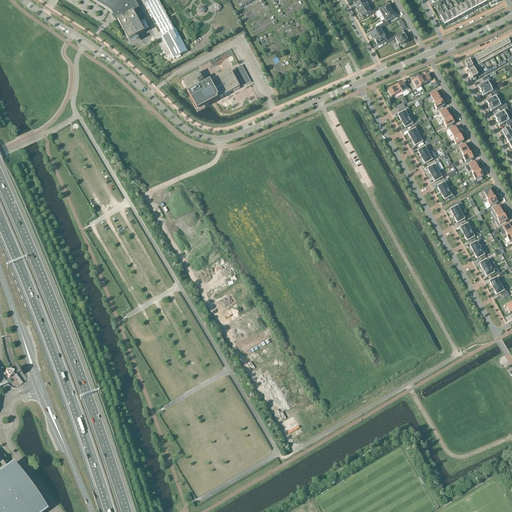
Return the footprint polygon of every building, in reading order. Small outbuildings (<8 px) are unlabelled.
[(96,0),(113,10),(115,14),(113,15),(116,19),(117,18),(118,20),(116,21),(117,21),(118,20),(129,42),(145,33),(133,12),(138,9),(132,0),(96,0)] [(148,3),(146,4),(163,37),(162,37),(174,59),(187,52),(175,30),(174,30),(158,0),(149,0),(147,1),(148,3)] [(367,0),(358,0),(360,3),(355,5),(356,8),(355,9),(357,12),(367,6),(365,3),(368,1),(367,0)] [(472,0),(468,0),(467,1),(473,12),(478,9),(472,0)] [(478,0),(472,0),(478,9),(482,6),(478,0)] [(468,3),(464,5),(468,14),(473,12),(467,1),(468,3)] [(459,7),(458,7),(464,17),(468,14),(464,5),(459,8),(459,7)] [(376,13),(374,10),(370,12),(367,6),(357,12),(359,15),(360,15),(361,17),(367,15),(368,17),(376,13)] [(374,10),(376,13),(379,11),(382,17),(392,11),(391,8),(390,9),(388,6),(381,10),(380,7),(374,10)] [(458,7),(454,10),(459,19),(464,17),(458,7)] [(454,10),(449,12),(454,22),(459,19),(454,10)] [(382,25),(383,27),(383,28),(389,25),(388,22),(395,18),(393,15),(394,15),(392,11),(382,17),(384,21),(382,22),(383,24),(382,25)] [(444,14),(450,24),(454,22),(449,12),(449,13),(445,16),(444,14)] [(444,14),(439,16),(445,27),(450,24),(444,14)] [(383,35),(380,30),(383,28),(383,27),(382,25),(377,28),(378,30),(371,34),(374,40),(383,35)] [(391,42),(392,42),(394,44),(396,42),(398,46),(400,45),(401,46),(405,44),(405,43),(408,41),(406,38),(407,38),(405,34),(399,38),(397,35),(390,39),(391,42)] [(388,38),(385,39),(383,35),(374,40),(377,46),(385,42),(386,45),(391,42),(390,39),(389,40),(388,38)] [(503,43),(507,51),(511,49),(509,43),(511,41),(511,39),(503,43)] [(498,46),(502,54),(507,51),(503,43),(498,46)] [(493,49),(498,56),(502,54),(498,46),(493,49)] [(489,51),(493,59),(498,56),(493,49),(489,51)] [(484,54),(488,61),(493,59),(489,51),(484,54)] [(479,56),(484,64),(488,61),(484,54),(479,56)] [(476,61),(479,67),(484,64),(479,56),(471,61),(473,63),(476,61)] [(470,62),(465,64),(469,72),(474,69),(470,62)] [(235,70),(244,87),(250,84),(240,67),(235,70)] [(474,69),(469,72),(474,82),(477,80),(475,78),(478,77),(474,69)] [(205,82),(204,83),(199,73),(181,82),(185,89),(186,89),(194,105),(200,102),(202,106),(212,100),(214,104),(218,101),(218,100),(233,92),(233,93),(240,89),(231,72),(207,85),(205,82)] [(421,87),(431,81),(427,75),(417,80),(421,88),(421,87)] [(484,84),(478,88),(480,93),(490,87),(493,86),(490,81),(489,78),(488,76),(482,79),(484,84)] [(415,88),(416,90),(421,88),(417,80),(412,83),(412,84),(409,86),(411,90),(415,88)] [(403,83),(398,86),(402,94),(407,91),(408,92),(411,90),(409,86),(405,88),(403,83)] [(402,94),(398,86),(398,87),(388,92),(391,98),(401,93),(402,94)] [(490,87),(480,93),(483,98),(490,94),(491,96),(497,93),(495,91),(493,92),(490,88),(490,87)] [(434,93),(430,95),(435,106),(434,106),(442,102),(441,102),(437,95),(436,95),(434,93)] [(487,104),(486,105),(487,107),(488,106),(489,107),(488,108),(499,102),(501,101),(497,93),(491,96),(493,99),(486,103),(487,104)] [(489,109),(488,109),(489,112),(490,111),(491,113),(498,109),(499,111),(505,108),(504,106),(501,101),(499,102),(488,108),(489,109)] [(442,102),(434,106),(437,111),(438,111),(439,113),(444,110),(443,108),(445,107),(442,102)] [(399,112),(406,108),(403,104),(396,107),(399,112)] [(495,119),(494,119),(495,122),(496,121),(497,122),(496,122),(496,123),(507,117),(509,116),(511,115),(507,107),(505,108),(499,111),(501,114),(494,118),(495,119)] [(401,115),(398,116),(401,122),(401,123),(411,118),(410,117),(407,112),(409,110),(408,108),(399,112),(401,115)] [(444,110),(439,113),(445,123),(452,120),(452,119),(451,120),(447,112),(445,113),(444,110)] [(497,124),(496,124),(497,126),(498,126),(499,127),(506,124),(508,126),(510,125),(511,123),(511,117),(511,115),(509,116),(507,117),(496,123),(497,124)] [(411,118),(401,123),(402,123),(405,129),(413,124),(411,120),(413,119),(412,117),(410,117),(411,118)] [(445,123),(444,124),(446,129),(447,128),(449,131),(454,128),(452,125),(454,124),(452,120),(445,123)] [(504,135),(505,138),(511,134),(511,133),(509,129),(511,127),(510,125),(508,126),(509,129),(502,133),(502,134),(503,136),(504,135)] [(411,140),(411,141),(422,135),(421,133),(418,134),(416,130),(417,129),(415,127),(409,130),(411,133),(408,134),(411,140)] [(454,128),(449,131),(454,141),(461,137),(456,130),(455,130),(454,128)] [(422,135),(411,141),(412,141),(415,147),(424,142),(420,136),(422,135)] [(454,141),(453,141),(456,146),(454,147),(455,150),(463,145),(462,143),(464,142),(461,137),(454,141)] [(424,149),(418,152),(421,158),(421,159),(430,153),(431,153),(427,145),(423,148),(424,149)] [(463,145),(455,150),(457,153),(459,152),(460,151),(464,158),(471,155),(471,154),(470,155),(466,147),(465,148),(463,145)] [(430,153),(421,159),(422,159),(425,165),(434,160),(436,158),(433,152),(430,153)] [(464,158),(463,159),(466,164),(467,163),(468,166),(473,163),(472,161),(474,159),(471,155),(464,158)] [(468,166),(465,167),(468,174),(471,172),(474,176),(481,172),(480,172),(476,165),(474,165),(473,163),(468,166)] [(430,176),(431,177),(440,171),(437,165),(428,170),(431,176),(430,176)] [(440,171),(431,177),(435,183),(444,178),(440,171)] [(474,176),(473,176),(475,181),(476,181),(478,183),(483,181),(481,178),(483,177),(481,172),(474,176)] [(450,189),(446,183),(444,185),(438,188),(438,189),(437,189),(439,192),(439,191),(441,194),(440,194),(440,195),(450,189)] [(452,188),(450,189),(440,195),(441,195),(445,201),(448,199),(453,196),(451,191),(454,190),(452,188)] [(487,203),(495,199),(494,199),(490,191),(489,192),(488,190),(481,193),(482,196),(484,195),(488,202),(487,203)] [(498,204),(495,199),(487,203),(491,211),(497,207),(496,205),(498,204)] [(453,217),(453,218),(463,213),(463,212),(459,206),(455,209),(450,211),(454,217),(453,217)] [(497,207),(491,211),(497,221),(505,216),(504,216),(500,209),(499,210),(497,207)] [(465,211),(463,212),(463,213),(453,218),(454,218),(455,220),(455,221),(456,223),(457,223),(457,224),(466,219),(464,215),(466,213),(465,211)] [(499,229),(501,228),(507,225),(506,222),(508,221),(505,216),(497,221),(495,222),(499,229)] [(463,235),(463,236),(471,231),(468,225),(469,224),(468,221),(462,225),(463,227),(460,229),(463,235)] [(507,225),(501,228),(507,238),(511,235),(511,230),(510,226),(508,227),(507,225)] [(474,229),(471,231),(463,236),(464,236),(465,238),(465,239),(466,241),(467,241),(467,242),(470,240),(474,238),(475,237),(473,233),(475,232),(474,229)] [(473,253),(473,254),(482,248),(479,242),(470,247),(473,253)] [(473,254),(474,254),(475,256),(475,257),(476,259),(477,259),(477,260),(486,255),(482,248),(473,254)] [(483,271),(483,272),(495,265),(494,263),(491,264),(489,260),(480,265),(480,266),(481,269),(482,268),(483,271)] [(487,278),(490,276),(491,279),(497,275),(496,272),(494,273),(491,267),(495,265),(483,272),(484,272),(487,278)] [(492,289),(493,290),(502,284),(499,278),(490,283),(490,284),(491,287),(492,286),(493,289),(492,289)] [(502,284),(493,290),(493,289),(495,292),(494,292),(496,295),(497,295),(500,294),(501,297),(504,295),(507,293),(502,284)] [(41,511),(45,510),(44,509),(13,466),(7,470),(0,460),(0,459),(0,511),(41,511)]
